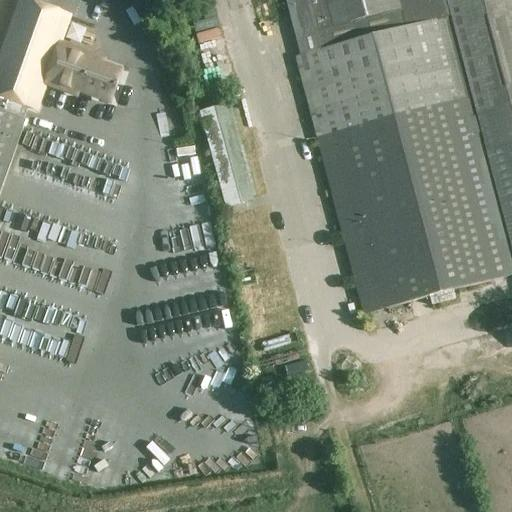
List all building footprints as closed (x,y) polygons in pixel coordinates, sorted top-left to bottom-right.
[(0,97),(37,111),(48,82),(81,94),(82,90),(113,101),(122,76),(102,69),(104,65),(59,49),(71,17),(23,0),(21,0),(0,59),(0,97)] [(0,0),(0,195),(26,121),(0,112),(0,0)] [(210,0),(191,0),(200,26),(216,21),(210,0)] [(511,0),(286,0),(292,23),(299,21),(308,57),(296,60),(364,317),(430,299),(432,307),(456,301),(454,293),(511,277),(511,0)] [(256,197),(231,105),(202,113),(227,204),(256,197)]
